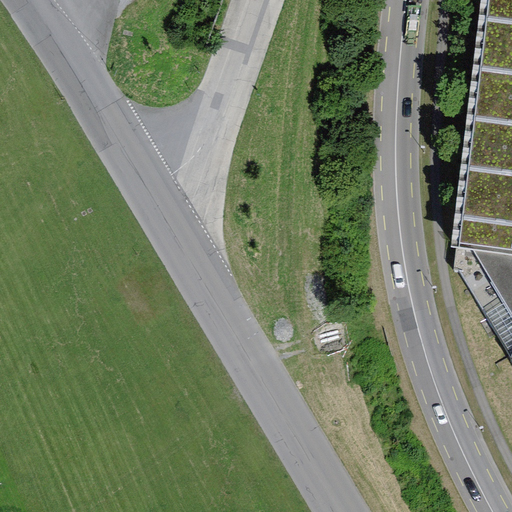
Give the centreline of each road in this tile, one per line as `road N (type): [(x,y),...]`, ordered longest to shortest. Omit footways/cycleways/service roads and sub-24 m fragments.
road 1 (unclassified): [(341,511),(27,0)]
road 2 (secondary): [(492,511),(434,384),(406,276),(395,179),(405,0)]
